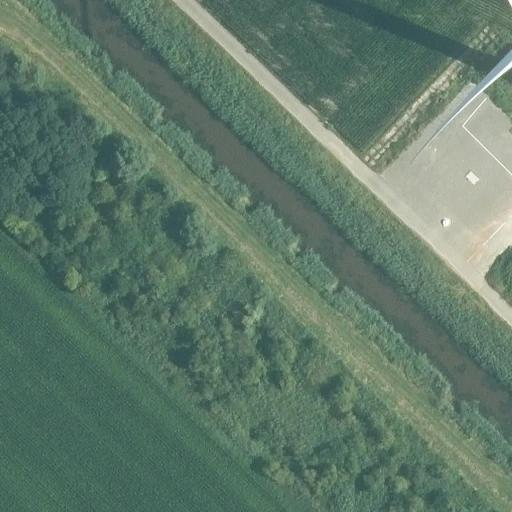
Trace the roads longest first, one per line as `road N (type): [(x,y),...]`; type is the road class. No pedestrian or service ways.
road 1 (track): [(0,41),(20,48),(511,504)]
road 2 (track): [(180,0),(511,319)]
